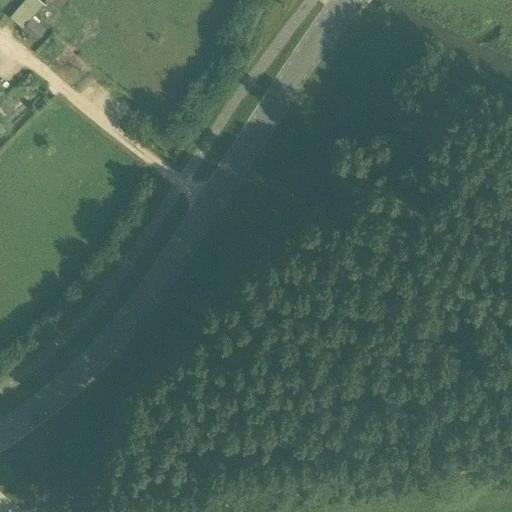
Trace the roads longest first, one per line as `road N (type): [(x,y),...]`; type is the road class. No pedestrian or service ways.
road 1 (secondary): [(0,438),(68,392),(121,330),(349,0)]
road 2 (track): [(174,511),(511,460)]
